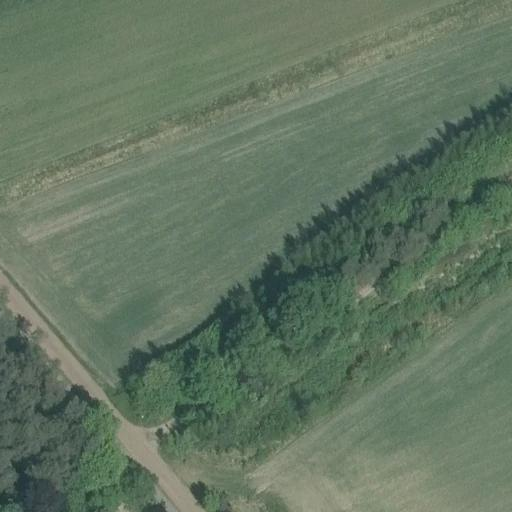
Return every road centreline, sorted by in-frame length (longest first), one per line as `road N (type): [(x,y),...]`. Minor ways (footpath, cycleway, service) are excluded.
road 1 (track): [(511,190),(188,412),(130,462)]
road 2 (track): [(190,511),(0,288)]
